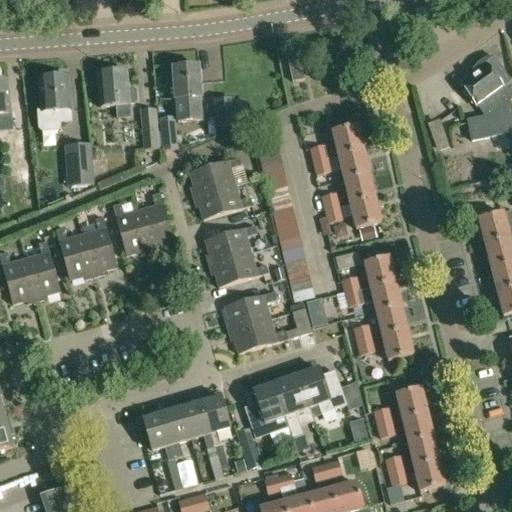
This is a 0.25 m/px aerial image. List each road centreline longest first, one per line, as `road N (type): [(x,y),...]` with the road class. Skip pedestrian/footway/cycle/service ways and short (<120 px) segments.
road 1 (residential): [(495,510),(388,86)]
road 2 (tertiary): [(0,45),(208,31),(368,5)]
road 3 (residential): [(42,457),(61,450),(85,412),(208,380)]
road 4 (residential): [(14,356),(190,311)]
road 5 (residential): [(190,311),(185,236),(164,169)]
road 6 (residential): [(388,86),(511,15)]
road 7 (residential): [(208,380),(335,345)]
